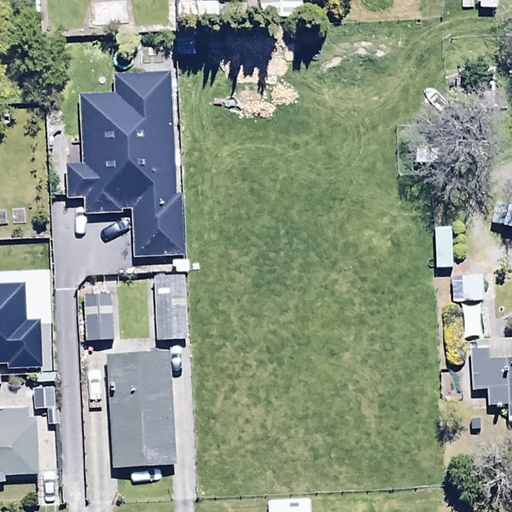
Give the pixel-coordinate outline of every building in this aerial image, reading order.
[(298,0),(254,0),(255,22),(299,21),(298,0)] [(174,195),(166,75),(111,78),(112,95),(76,97),(80,165),(63,166),(65,200),(81,199),(82,216),(120,214),(120,210),(129,210),(132,259),(182,256),(178,194),(174,195)] [(511,208),(497,204),(491,226),(511,230),(511,208)] [(180,276),(152,277),(156,344),(184,343),(180,276)] [(480,277),(459,278),(460,304),(481,303),(480,277)] [(110,295),(81,296),(83,345),(111,344),(110,295)] [(497,422),(511,421),(511,359),(485,360),(485,348),(467,349),(468,392),(483,391),(484,408),(492,408),(492,412),(496,412),(497,422)] [(166,354),(104,357),(110,472),(173,469),(166,354)] [(0,484),(2,484),(2,478),(37,477),(35,421),(27,421),(27,410),(0,411),(0,484)]
